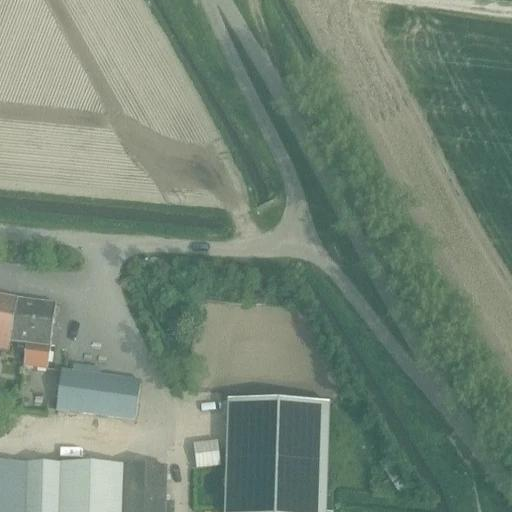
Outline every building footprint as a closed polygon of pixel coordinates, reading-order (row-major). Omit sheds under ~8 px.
[(0,299),(0,350),(6,352),(8,344),(25,347),(22,369),(30,370),(46,372),(54,308),(17,303),(17,302),(0,299)] [(264,309),(265,299),(255,299),(254,309),(264,309)] [(133,424),(139,385),(59,373),(54,412),(133,424)] [(228,405),(224,511),(326,511),(330,408),(228,405)] [(197,471),(218,468),(215,445),(193,449),(197,471)] [(378,466),(397,494),(405,489),(386,460),(378,466)] [(59,467),(25,467),(0,466),(0,511),(164,511),(165,471),(59,468),(59,467)]
